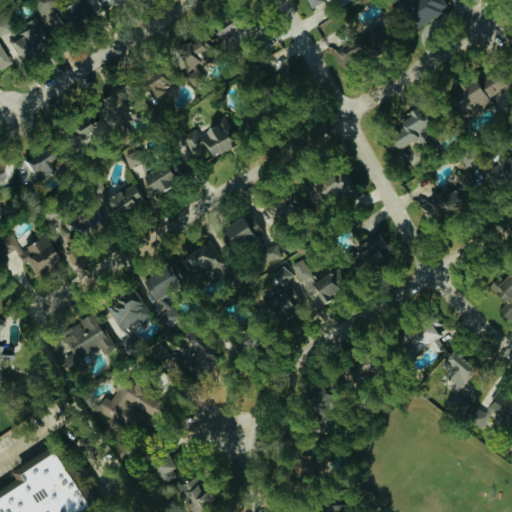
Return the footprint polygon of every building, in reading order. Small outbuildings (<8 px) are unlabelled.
[(90,21),(79,0),(74,0),(54,10),(65,33),(90,21)] [(19,59),(52,39),(37,16),(25,23),(28,28),(8,40),(19,59)] [(232,48),(241,36),(248,41),(256,31),(236,16),(230,23),(224,17),(212,32),(232,48)] [(352,38),(359,57),(388,46),(381,27),(352,38)] [(205,75),(198,68),(210,56),(208,54),(216,46),(206,36),(199,42),(194,36),(172,59),(196,83),(205,75)] [(0,67),(8,63),(0,50),(0,67)] [(507,85),(494,65),(445,96),(462,121),(491,103),(488,98),(507,85)] [(148,98),(169,90),(161,70),(140,78),(148,98)] [(121,89),(101,100),(112,120),(132,109),(121,89)] [(418,136),(419,138),(428,134),(423,124),(431,119),(426,109),(418,113),(414,106),(404,111),(408,120),(387,130),(396,148),(418,136)] [(83,141),(105,128),(98,115),(76,128),(83,141)] [(46,168),(50,174),(60,168),(55,160),(63,156),(56,145),(27,162),(35,175),(46,168)] [(129,155),(133,167),(150,163),(146,150),(129,155)] [(511,172),(511,152),(480,171),(489,186),(511,172)] [(182,184),(179,180),(187,175),(175,159),(153,175),(167,194),(182,184)] [(309,193),(286,193),(279,199),(275,198),(270,202),(277,211),(307,212),(308,201),(318,201),(332,189),(339,198),(351,198),(361,190),(346,172),(325,171),(310,183),(310,192),(309,193)] [(124,216),(150,198),(139,181),(113,199),(124,216)] [(425,190),(426,215),(464,213),(462,188),(425,190)] [(283,249),(250,214),(230,233),(235,239),(234,240),(240,247),(246,242),(266,264),(283,249)] [(77,231),(108,232),(109,216),(77,215),(77,231)] [(385,258),(377,247),(384,242),(378,233),(348,256),(362,275),(385,258)] [(65,257),(50,234),(24,250),(14,234),(4,240),(8,245),(3,248),(8,255),(17,250),(26,264),(30,262),(38,274),(65,257)] [(208,281),(229,268),(213,243),(192,257),(208,281)] [(312,275),(304,257),(291,263),(298,281),(312,275)] [(192,282),(180,263),(147,284),(172,324),(182,318),(168,296),(192,282)] [(294,313),(324,301),(346,279),(340,264),(327,269),(325,271),(302,281),(308,294),(298,298),(295,291),(287,282),(294,275),(284,264),(268,279),(273,292),(282,288),(287,302),(291,307),(294,313)] [(506,300),(498,311),(510,320),(511,318),(511,266),(502,280),(496,276),(488,287),(506,300)] [(137,325),(156,315),(148,299),(127,310),(124,305),(115,310),(128,336),(140,330),(137,325)] [(84,320),(90,330),(70,341),(77,352),(70,356),(79,371),(92,363),(87,354),(103,345),(108,354),(120,347),(99,311),(84,320)] [(4,318),(0,317),(0,371),(2,372),(2,359),(15,359),(15,342),(3,342),(4,318)] [(404,337),(415,352),(429,341),(438,352),(445,347),(437,337),(441,334),(429,319),(404,337)] [(225,358),(197,327),(188,336),(197,346),(187,356),(205,376),(225,358)] [(460,386),(475,366),(454,349),(442,364),(450,370),(446,375),(460,386)] [(106,413),(130,425),(140,405),(165,417),(173,403),(154,393),(157,387),(143,380),(141,384),(124,376),(106,413)] [(345,396),(330,382),(319,394),(334,408),(345,396)] [(511,400),(497,392),(487,408),(499,415),(497,417),(511,425),(511,400)] [(36,472),(42,480),(2,505),(6,511),(58,511),(62,510),(63,511),(89,511),(104,504),(72,451),(36,472)] [(183,474),(183,454),(162,453),(161,474),(183,474)] [(201,511),(221,507),(216,487),(206,489),(203,476),(181,480),(188,509),(199,506),(201,511)]
